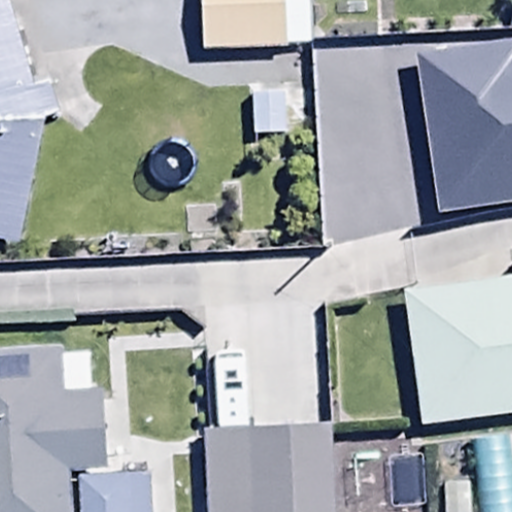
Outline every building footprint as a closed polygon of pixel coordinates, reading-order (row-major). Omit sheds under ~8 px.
[(199,0),(202,60),(309,55),(306,0),(199,0)] [(0,255),(21,260),(49,136),(12,7),(0,10),(0,255)] [(243,105),(251,105),(251,146),(287,147),(287,120),(314,121),(314,94),(243,93),(243,105)] [(511,427),(511,280),(407,296),(427,440),(511,427)] [(93,357),(0,359),(0,511),(69,511),(68,477),(106,476),(104,403),(94,403),(93,357)] [(338,511),(335,434),(205,441),(208,511),(338,511)] [(149,511),(148,484),(81,487),(81,511),(149,511)]
